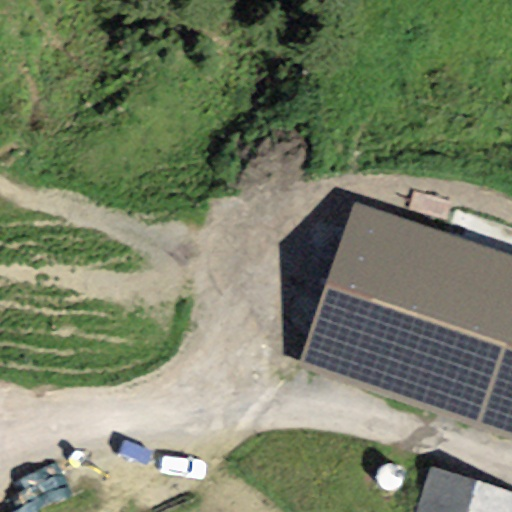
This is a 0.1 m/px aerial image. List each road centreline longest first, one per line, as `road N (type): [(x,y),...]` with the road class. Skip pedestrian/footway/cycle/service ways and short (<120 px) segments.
road 1 (unclassified): [(0,419),(263,406),(419,432),(511,462)]
road 2 (track): [(204,403),(11,511)]
